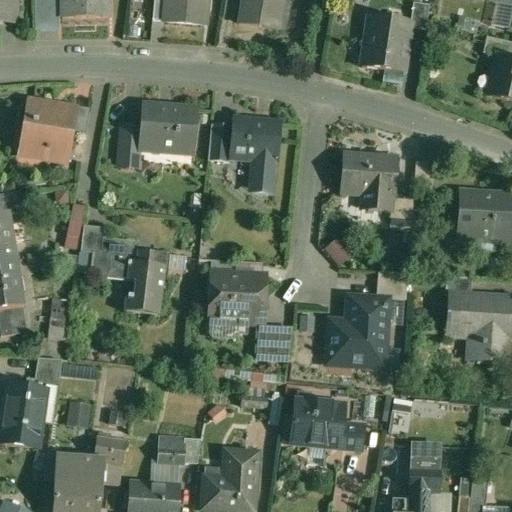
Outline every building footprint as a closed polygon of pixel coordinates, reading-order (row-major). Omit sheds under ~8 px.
[(15,0),(1,0),(1,4),(14,5),(13,13),(15,13),(15,0)] [(61,0),(62,19),(109,19),(108,0),(61,0)] [(167,0),(155,0),(153,20),(165,21),(167,0)] [(207,0),(167,0),(165,21),(165,22),(205,26),(207,0)] [(284,0),(243,0),(240,26),(279,32),(279,31),(273,30),(278,3),(284,4),(284,0)] [(511,0),(489,0),(511,5),(511,22),(510,31),(511,31),(511,0)] [(429,6),(414,4),(411,24),(410,29),(426,32),(429,6)] [(58,10),(36,11),(36,33),(59,33),(58,10)] [(411,24),(370,18),(363,69),(404,74),(410,29),(411,24)] [(511,45),(487,39),(483,55),(497,59),(497,58),(509,60),(511,45)] [(511,61),(509,60),(497,58),(497,59),(488,99),(511,104),(511,61)] [(72,113),(31,106),(23,151),(46,154),(46,160),(65,163),(70,133),(72,113)] [(90,110),(73,107),(72,113),(70,133),(86,136),(90,110)] [(196,111),(143,108),(141,130),(139,151),(141,151),(193,155),(196,111)] [(281,126),(233,122),(232,129),(229,160),(253,162),(251,184),(252,185),(251,191),(258,193),(264,194),(271,192),(271,186),(273,186),(275,164),(277,165),(281,126)] [(232,129),(211,127),(208,163),(229,165),(229,160),(232,129)] [(141,130),(123,128),(121,154),(140,155),(141,151),(139,151),(141,130)] [(397,160),(344,156),(341,196),(369,198),(368,212),(391,214),(392,204),(392,200),(394,200),(397,160)] [(430,165),(416,164),(414,189),(429,190),(430,165)] [(22,194),(7,196),(9,211),(24,208),(22,194)] [(511,201),(478,199),(478,196),(459,194),(456,241),(457,237),(491,239),(491,243),(511,245),(511,239),(511,201)] [(7,196),(0,196),(0,212),(9,211),(7,196)] [(413,205),(392,204),(391,214),(390,229),(411,231),(413,205)] [(7,216),(0,217),(0,265),(14,263),(7,217),(7,216)] [(105,231),(84,229),(81,255),(92,256),(102,257),(104,241),(105,231)] [(170,256),(133,251),(134,244),(104,241),(102,257),(92,256),(90,279),(140,285),(138,300),(126,299),(124,314),(159,318),(163,288),(166,288),(170,256)] [(342,268),(356,258),(343,241),(329,251),(342,268)] [(14,263),(0,265),(0,313),(22,310),(22,309),(21,309),(14,263)] [(407,276),(381,274),(379,301),(388,302),(388,298),(395,299),(395,298),(406,299),(407,276)] [(261,279),(210,277),(208,323),(259,325),(261,279)] [(471,280),(445,278),(444,299),(448,299),(448,296),(470,298),(471,280)] [(470,298),(448,296),(448,299),(445,338),(464,339),(464,332),(485,333),(484,344),(481,343),(480,347),(470,347),(469,363),(506,366),(511,300),(470,298)] [(379,301),(348,299),(346,324),(329,323),(327,366),(329,367),(329,361),(351,362),(350,368),(384,370),(388,302),(379,301)] [(69,302),(52,300),(47,341),(70,343),(73,321),(67,320),(69,302)] [(22,310),(0,313),(0,337),(0,339),(26,335),(22,310)] [(292,331),(257,330),(256,357),(288,359),(292,331)] [(224,371),(212,370),(211,379),(224,381),(225,370),(224,370),(224,371)] [(262,375),(252,374),(251,383),(262,384),(262,375)] [(45,393),(7,387),(0,437),(0,445),(36,451),(45,393)] [(283,399),(272,397),(268,425),(279,427),(283,399)] [(394,428),(408,430),(412,403),(398,401),(394,428)] [(344,407),(297,402),(292,446),(311,448),(312,441),(345,445),(347,428),(342,427),(344,407)] [(92,430),(94,405),(73,403),(71,428),(92,430)] [(363,429),(347,428),(345,445),(345,452),(360,454),(363,429)] [(126,445),(97,440),(93,462),(93,463),(103,463),(103,464),(122,467),(126,445)] [(441,449),(411,448),(410,472),(439,473),(441,449)] [(183,452),(158,451),(158,465),(182,466),(183,452)] [(60,453),(48,452),(43,483),(55,484),(57,484),(58,460),(60,460),(60,453)] [(253,511),(257,456),(225,454),(223,484),(204,483),(201,511),(203,511),(203,510),(224,511),(223,511),(253,511)] [(93,462),(86,461),(86,462),(60,460),(58,460),(57,484),(55,484),(53,511),(98,511),(103,464),(93,463),(93,462)] [(410,472),(409,472),(408,494),(409,494),(409,493),(428,494),(428,495),(439,495),(440,474),(410,472)] [(178,490),(131,487),(129,486),(127,511),(177,511),(179,489),(178,489),(178,490)] [(428,494),(409,493),(409,494),(408,511),(427,511),(428,495),(428,494)] [(469,511),(471,500),(458,498),(456,511),(469,511)] [(482,511),(483,501),(471,500),(469,511),(482,511)] [(34,511),(13,502),(8,511),(34,511)]
